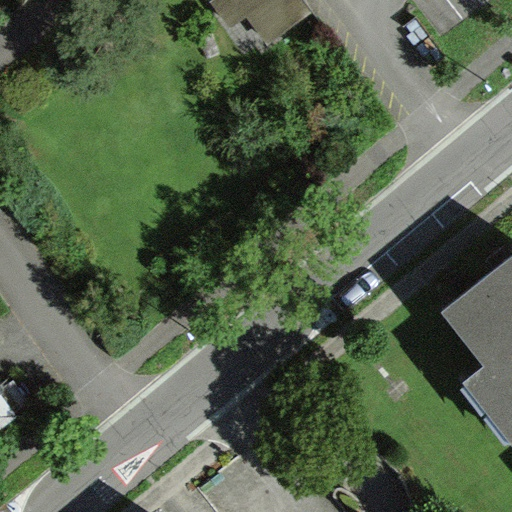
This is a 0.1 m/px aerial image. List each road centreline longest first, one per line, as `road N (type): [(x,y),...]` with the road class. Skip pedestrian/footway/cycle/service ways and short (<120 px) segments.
road 1 (residential): [(511,133),(133,441)]
road 2 (residential): [(0,256),(133,441)]
